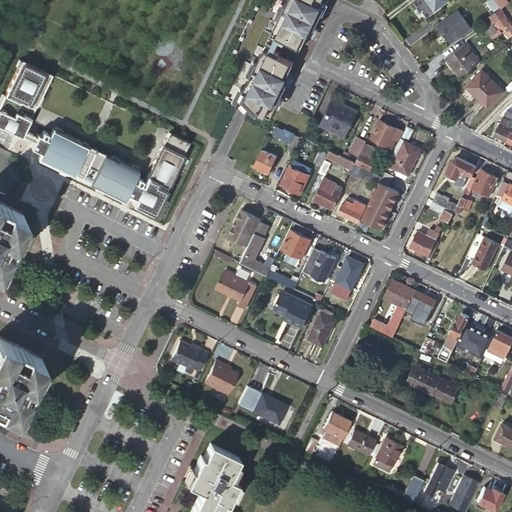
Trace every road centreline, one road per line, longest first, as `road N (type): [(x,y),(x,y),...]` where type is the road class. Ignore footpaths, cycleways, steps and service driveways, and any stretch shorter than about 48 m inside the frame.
road 1 (residential): [(384,256),(207,169),(150,294)]
road 2 (residential): [(422,117),(428,104),(416,76),(363,17),(339,6),(312,63)]
road 3 (residential): [(323,380),(511,473)]
road 4 (residential): [(150,294),(323,380)]
road 5 (residential): [(134,511),(175,418),(125,395)]
road 6 (residential): [(511,318),(384,256)]
road 7 (residential): [(384,256),(448,130)]
road 8 (residential): [(323,380),(384,256)]
road 9 (residential): [(118,361),(0,303)]
road 10 (residential): [(118,361),(64,477)]
road 11 (residential): [(422,117),(312,63)]
